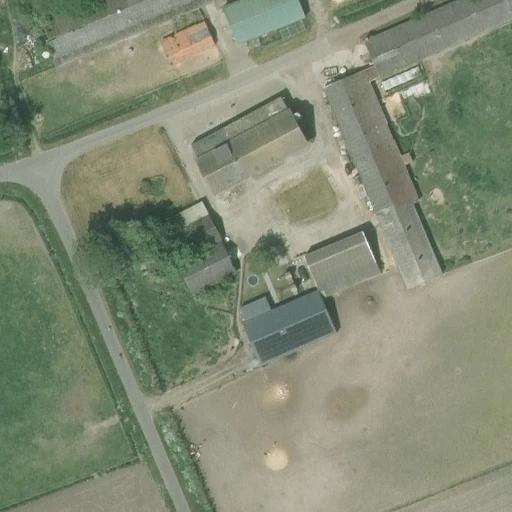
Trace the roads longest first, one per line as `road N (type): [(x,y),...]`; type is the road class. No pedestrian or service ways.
road 1 (unclassified): [(184,511),(42,169)]
road 2 (unclassified): [(42,169),(326,43)]
